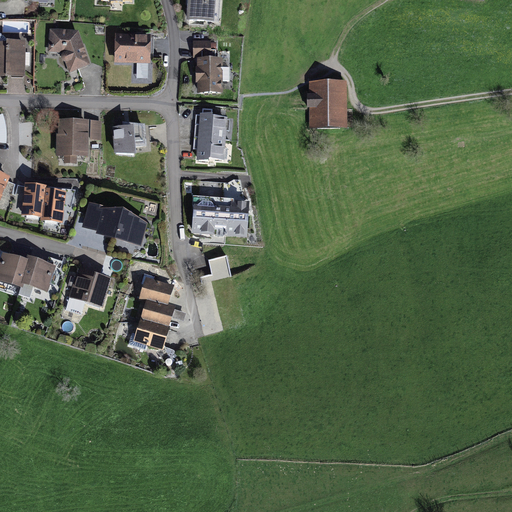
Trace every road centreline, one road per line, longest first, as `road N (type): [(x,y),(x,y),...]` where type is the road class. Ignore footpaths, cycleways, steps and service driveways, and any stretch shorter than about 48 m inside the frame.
road 1 (track): [(511,93),(373,117),(356,110),(350,83),(334,63),(349,27),(388,0)]
road 2 (residential): [(169,106),(178,244),(200,335)]
road 3 (residential): [(11,103),(169,106)]
road 4 (residential): [(11,103),(12,166),(21,177),(74,184)]
